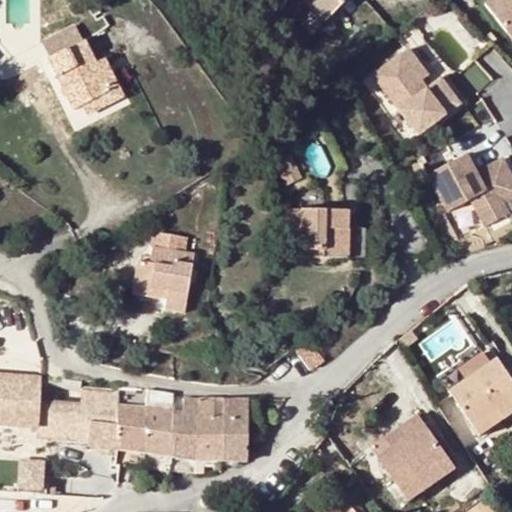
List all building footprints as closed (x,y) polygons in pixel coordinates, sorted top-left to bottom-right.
[(301,0),(325,22),(346,0),(301,0)] [(511,0),(491,0),(485,6),(506,33),(511,28),(511,0)] [(75,28),(40,47),(48,61),(82,44),(75,28)] [(47,61),(73,112),(81,108),(110,94),(96,67),(85,42),(82,44),(48,61),(47,61)] [(430,84),(404,49),(397,55),(423,89),(430,84)] [(456,104),(437,79),(430,84),(423,89),(397,55),(370,76),(415,136),(456,104)] [(86,119),(124,100),(105,61),(96,67),(110,94),(81,108),(86,119)] [(462,99),(443,75),(437,79),(456,104),(462,99)] [(339,88),(330,92),(332,97),(342,93),(339,88)] [(462,156),(424,177),(445,213),(468,200),(482,227),(507,215),(500,204),(511,197),(511,182),(499,159),(471,173),(462,156)] [(300,178),(291,158),(276,166),(285,187),(300,178)] [(209,181),(179,197),(185,207),(214,191),(209,181)] [(409,230),(421,223),(407,197),(395,204),(409,230)] [(347,211),(282,210),(281,244),(297,245),(297,257),(333,259),(333,229),(347,230),(347,211)] [(160,320),(181,324),(191,265),(173,263),(175,252),(184,254),(187,239),(153,234),(149,256),(140,254),(139,261),(136,260),(131,294),(164,300),(162,311),(160,320)] [(131,294),(129,306),(162,311),(164,300),(131,294)] [(294,370),(307,361),(298,347),(285,357),(294,370)] [(464,382),(490,364),(484,353),(457,371),(464,382)] [(285,357),(265,371),(275,383),(294,370),(285,357)] [(497,373),(504,368),(498,359),(490,364),(497,373)] [(15,364),(0,361),(0,388),(11,390),(15,364)] [(294,370),(300,379),(313,370),(307,361),(294,370)] [(499,413),(511,404),(511,380),(504,368),(497,373),(490,364),(464,382),(449,392),(480,437),(505,421),(499,413)] [(116,406),(116,387),(81,386),(79,423),(88,424),(87,447),(116,451),(116,406)] [(172,394),(148,389),(147,408),(144,455),(168,458),(171,414),(172,394)] [(195,462),(199,397),(194,398),(181,399),(180,415),(171,414),(168,458),(195,462)] [(220,462),(223,398),(199,397),(195,462),(220,462)] [(220,462),(245,463),(247,398),(223,398),(220,462)] [(511,404),(499,413),(505,421),(511,415),(511,404)] [(116,406),(116,451),(144,455),(147,408),(116,406)] [(378,455),(424,424),(418,415),(371,446),(378,455)] [(402,493),(449,461),(424,424),(378,455),(402,493)] [(25,439),(0,435),(0,455),(23,459),(25,439)] [(409,502),(457,471),(449,461),(402,493),(409,502)] [(0,462),(0,481),(32,486),(34,470),(34,467),(0,462)] [(34,470),(32,486),(53,489),(56,473),(34,470)] [(355,497),(348,502),(354,511),(363,511),(364,511),(355,497)] [(201,501),(200,504),(200,505),(212,506),(212,504),(212,502),(210,500),(208,499),(206,498),(204,498),(202,500),(201,501)] [(354,511),(348,502),(347,500),(329,511),(354,511)]
